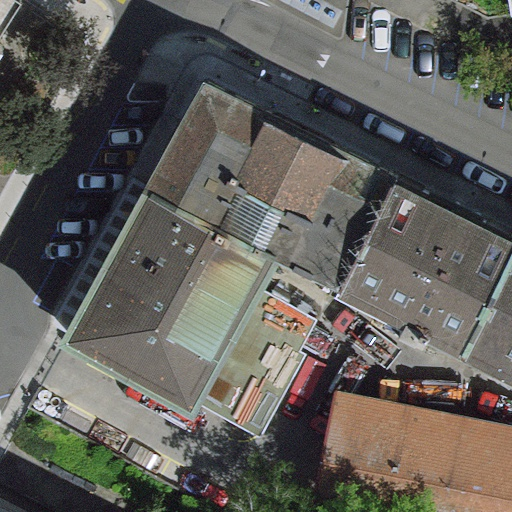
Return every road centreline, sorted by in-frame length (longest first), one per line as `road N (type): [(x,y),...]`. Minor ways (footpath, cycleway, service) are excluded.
road 1 (residential): [(511,151),(194,0)]
road 2 (residential): [(0,303),(174,0)]
